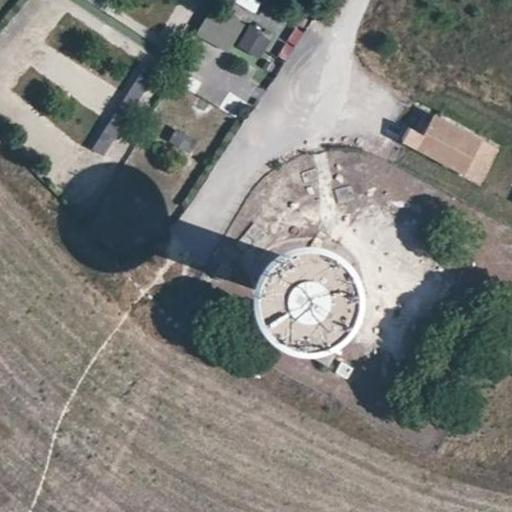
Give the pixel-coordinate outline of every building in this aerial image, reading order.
[(253,14),(260,2),(255,0),(229,0),(230,0),(253,14)] [(204,38),(227,48),(234,34),(210,24),(204,38)] [(245,26),(239,50),(262,57),(269,32),(245,26)] [(408,131),(401,144),(479,183),(495,151),(431,118),(421,137),(408,131)] [(347,122),(335,125),(336,133),(349,130),(347,122)] [(110,159),(121,136),(106,130),(96,152),(110,159)] [(315,167),(301,171),(304,180),(317,176),(315,167)] [(350,184),(335,188),(338,201),(352,197),(350,184)] [(266,232),(254,221),(237,241),(248,253),(266,232)] [(231,267),(223,260),(213,273),(220,279),(231,267)] [(280,285),(283,289),(286,292),(291,293),(295,293),(299,291),(303,288),(305,285),(306,280),(306,276),(304,272),(301,268),(297,266),(292,266),(288,266),(284,269),(281,272),(279,276),(279,281),(280,285)] [(207,279),(203,276),(195,285),(198,288),(207,279)]
